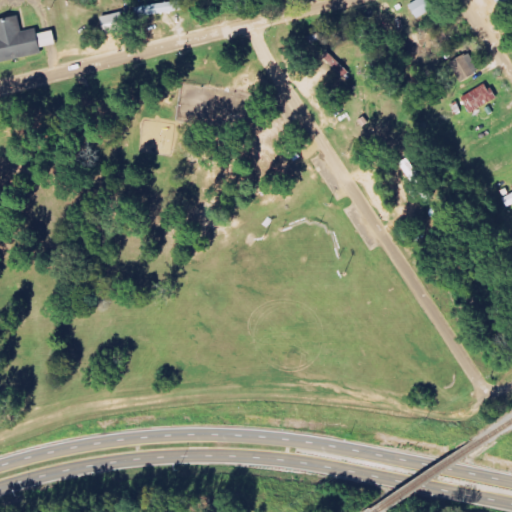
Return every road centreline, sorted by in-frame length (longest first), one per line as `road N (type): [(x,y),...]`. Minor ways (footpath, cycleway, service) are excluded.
road 1 (trunk): [(0,486),(102,463),(200,454),(322,464),(511,502)]
road 2 (trunk): [(511,480),(238,434),(95,441),(0,463)]
road 3 (residential): [(252,21),(264,55),(493,392)]
road 4 (residential): [(0,87),(337,0)]
